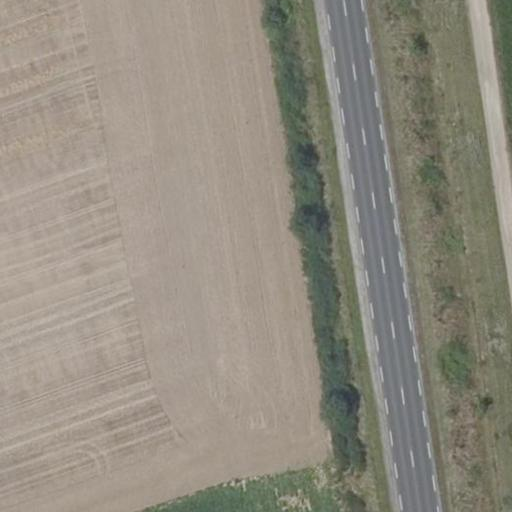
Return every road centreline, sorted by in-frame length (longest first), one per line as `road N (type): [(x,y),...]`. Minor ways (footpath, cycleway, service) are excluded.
road 1 (primary): [(419,511),(343,0)]
road 2 (unclassified): [(475,0),(511,245)]
